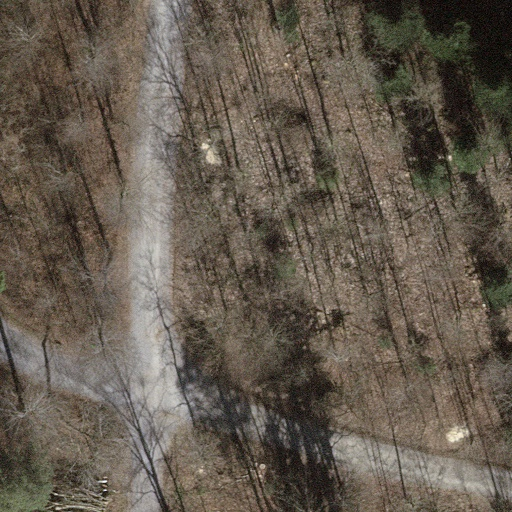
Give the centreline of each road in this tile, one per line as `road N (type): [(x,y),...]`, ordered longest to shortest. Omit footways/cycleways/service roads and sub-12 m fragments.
road 1 (track): [(0,305),(118,369),(421,463),(511,480)]
road 2 (track): [(163,0),(118,369),(117,511)]
